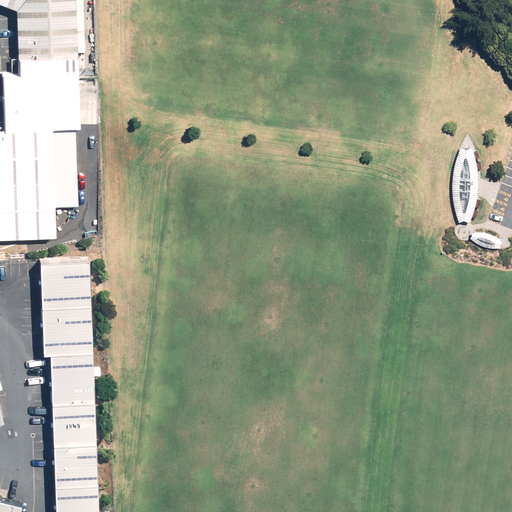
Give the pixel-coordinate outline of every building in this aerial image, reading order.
[(18,55),(74,54),(72,0),(0,0),(0,1),(16,8),(18,55)] [(4,127),(67,126),(75,126),(74,54),(18,55),(18,71),(3,71),(4,127)] [(4,127),(0,127),(0,235),(51,234),(51,207),(69,207),(67,126),(4,127)] [(467,149),(461,147),(456,161),(453,179),(453,200),(460,222),(464,220),(468,222),(469,222),(476,203),(478,187),(478,181),(477,164),(472,147),(467,149)] [(478,231),(472,232),(472,236),(470,238),(475,242),(479,244),(482,246),(485,247),(488,248),(490,248),(493,248),(497,248),(501,247),(501,244),(503,242),(497,238),(494,235),(490,234),(487,233),(482,231),(478,231)] [(91,511),(84,257),(38,259),(41,352),(47,352),(52,511),(91,511)] [(0,511),(15,511),(18,501),(0,496),(0,511)]
